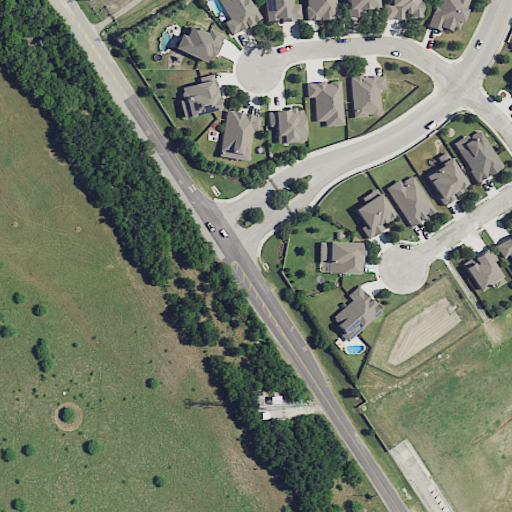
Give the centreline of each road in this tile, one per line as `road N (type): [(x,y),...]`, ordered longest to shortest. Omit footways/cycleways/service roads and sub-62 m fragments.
road 1 (tertiary): [(398,511),(72,13)]
road 2 (residential): [(259,70),(312,50),(400,47),(430,62),(511,135)]
road 3 (residential): [(340,164),(394,141),(444,103),(503,0)]
road 4 (residential): [(402,268),(511,196)]
